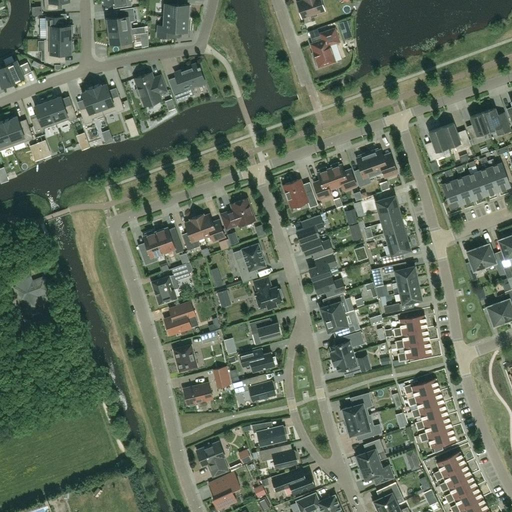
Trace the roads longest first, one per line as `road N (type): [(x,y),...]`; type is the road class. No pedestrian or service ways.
road 1 (residential): [(197,511),(114,225),(256,170)]
road 2 (residential): [(343,478),(315,455),(295,419),(289,364),(303,321)]
road 3 (residential): [(86,71),(194,50),(213,0)]
road 4 (residential): [(343,478),(303,321)]
road 5 (residential): [(303,321),(256,170)]
road 6 (residential): [(256,170),(399,118)]
road 7 (residential): [(462,359),(511,490)]
road 8 (residential): [(399,118),(438,240)]
road 9 (residential): [(438,240),(462,359)]
road 10 (residential): [(399,118),(511,76)]
